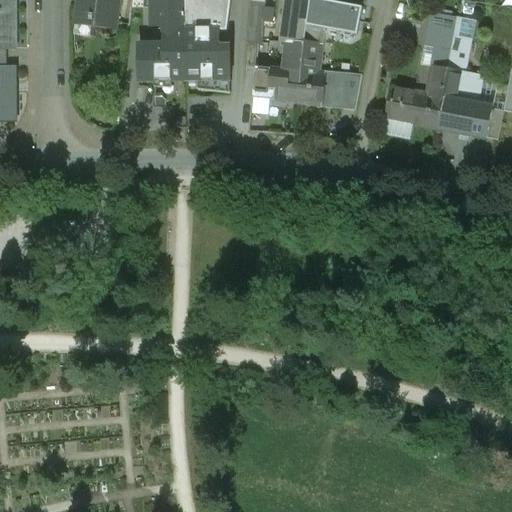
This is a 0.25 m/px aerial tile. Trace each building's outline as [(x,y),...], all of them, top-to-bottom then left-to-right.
[(14,0),(0,0),(0,68),(7,69),(7,50),(15,50),(14,0)] [(78,0),(76,21),(118,26),(121,0),(78,0)] [(161,29),(161,51),(161,84),(185,83),(185,52),(184,0),(149,0),(149,29),(161,29)] [(285,0),(280,44),(286,45),(284,72),(301,74),(304,44),(306,27),(310,0),(285,0)] [(334,3),(314,0),(310,0),(306,27),(323,30),(358,37),(363,9),(334,3)] [(265,5),(251,3),(251,4),(248,45),(259,46),(261,46),(265,5)] [(457,20),(432,15),(426,48),(434,50),(434,49),(451,52),(452,52),(457,20)] [(323,30),(306,27),(304,44),(322,46),(323,30)] [(304,44),(301,74),(298,104),(322,107),(323,105),(330,106),(330,108),(343,109),(346,77),(314,74),(315,63),(320,63),(322,46),(304,44)] [(259,46),(248,45),(245,68),(256,69),(257,69),(259,46)] [(451,52),(434,49),(434,50),(431,68),(448,71),(451,52)] [(161,84),(161,51),(135,51),(136,83),(161,84)] [(231,82),(231,51),(185,52),(185,83),(231,82)] [(482,78),(464,75),(468,55),(452,52),(448,71),(443,100),(466,105),(466,106),(476,108),(482,78)] [(0,68),(0,123),(15,123),(15,69),(7,69),(0,68)] [(448,71),(431,68),(428,85),(426,97),(443,100),(448,71)] [(257,69),(256,69),(253,100),(274,102),(277,72),(257,69)] [(284,72),(277,72),(274,102),(298,104),(301,74),(284,72)] [(362,79),(346,77),(343,109),(356,110),(362,79)] [(426,97),(419,96),(419,95),(393,90),(387,121),(413,126),(413,125),(437,130),(443,100),(426,97)] [(174,127),(174,97),(157,97),(157,127),(174,127)] [(466,105),(443,100),(437,130),(461,135),(466,106),(466,105)] [(476,108),(466,106),(461,135),(499,142),(504,113),(476,108)]
